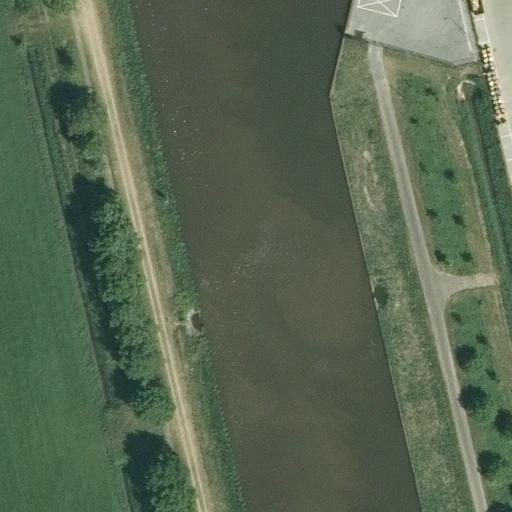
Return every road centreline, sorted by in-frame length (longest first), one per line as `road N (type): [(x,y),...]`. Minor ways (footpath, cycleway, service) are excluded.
road 1 (track): [(88,0),(204,511)]
road 2 (unclassified): [(482,511),(375,54)]
